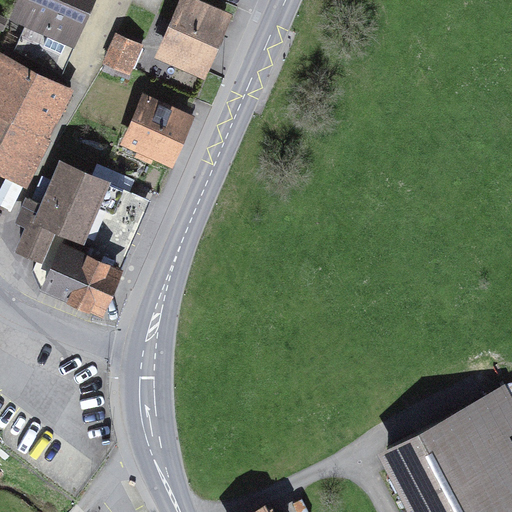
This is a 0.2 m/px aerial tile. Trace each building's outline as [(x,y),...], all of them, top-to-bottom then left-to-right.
[(20,0),(14,15),(76,43),(95,0),(20,0)] [(233,14),(198,0),(180,0),(156,59),(205,80),(233,14)] [(142,44),(117,34),(105,61),(130,72),(142,44)] [(0,151),(29,166),(71,80),(8,50),(0,67),(0,151)] [(195,116),(143,94),(121,145),(172,168),(195,116)] [(155,196),(64,154),(22,246),(47,257),(59,232),(124,262),(155,196)] [(126,270),(66,242),(45,288),(105,316),(126,270)] [(511,511),(511,388),(511,387),(382,451),(412,511),(511,511)]
